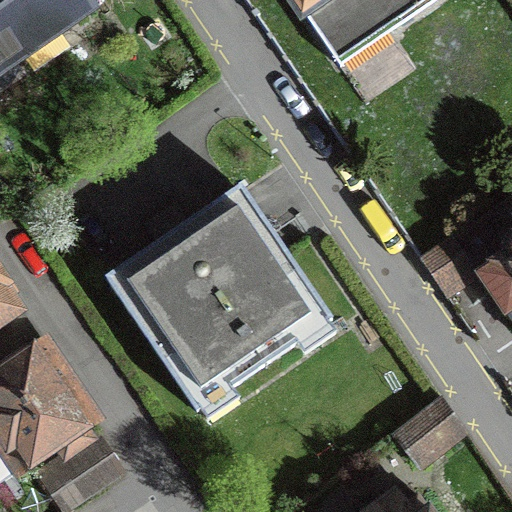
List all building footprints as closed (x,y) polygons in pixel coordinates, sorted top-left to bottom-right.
[(0,0),(0,14),(23,48),(81,9),(74,0),(0,0)] [(293,0),(340,67),(343,65),(336,55),(382,24),(388,34),(438,0),(293,0)] [(0,64),(23,48),(0,14),(0,64)] [(241,190),(108,281),(197,410),(329,320),(241,190)] [(509,239),(511,237),(511,219),(502,204),(420,259),(436,282),(470,259),(480,274),(505,257),(505,254),(504,252),(504,249),(505,246),(506,244),(507,241),(509,239)] [(511,237),(509,239),(507,241),(506,244),(505,246),(504,249),(504,252),(505,254),(505,257),(480,274),(511,321),(511,237)] [(0,326),(22,312),(0,279),(0,326)] [(22,312),(0,326),(0,361),(3,366),(41,341),(22,312)] [(85,427),(95,420),(44,345),(0,374),(0,441),(20,471),(56,447),(65,460),(94,440),(85,427)] [(419,467),(465,431),(442,397),(396,433),(419,467)] [(69,511),(119,478),(94,440),(65,460),(43,475),(68,511),(69,511)] [(430,511),(420,498),(405,510),(394,496),(373,511),(430,511)]
